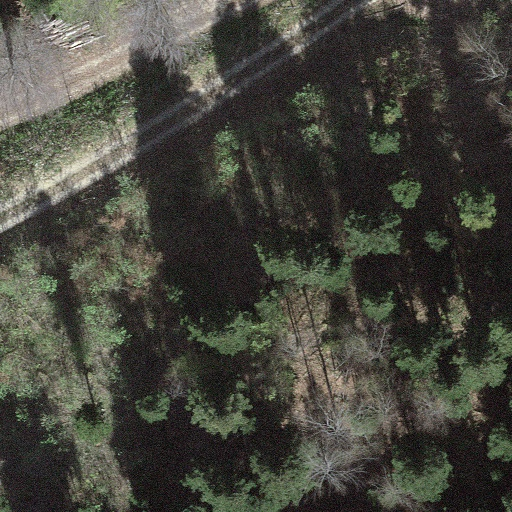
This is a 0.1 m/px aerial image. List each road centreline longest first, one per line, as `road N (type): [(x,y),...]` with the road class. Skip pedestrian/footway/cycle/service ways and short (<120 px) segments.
road 1 (track): [(352,0),(0,227)]
road 2 (track): [(0,82),(227,0)]
